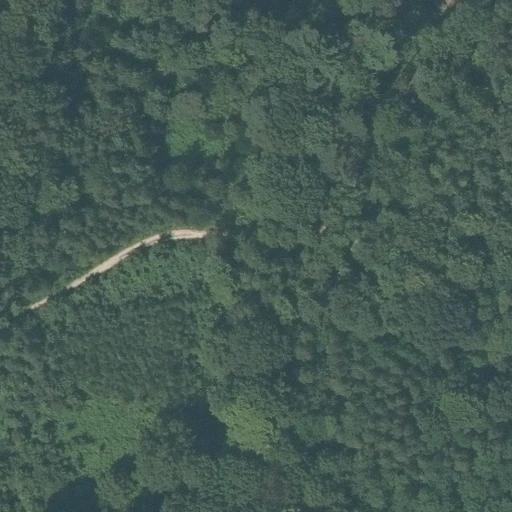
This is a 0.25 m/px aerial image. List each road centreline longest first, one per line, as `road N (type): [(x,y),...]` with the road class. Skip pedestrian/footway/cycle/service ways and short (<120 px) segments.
road 1 (track): [(233,234),(332,208),(453,101)]
road 2 (track): [(0,323),(159,238),(233,234)]
